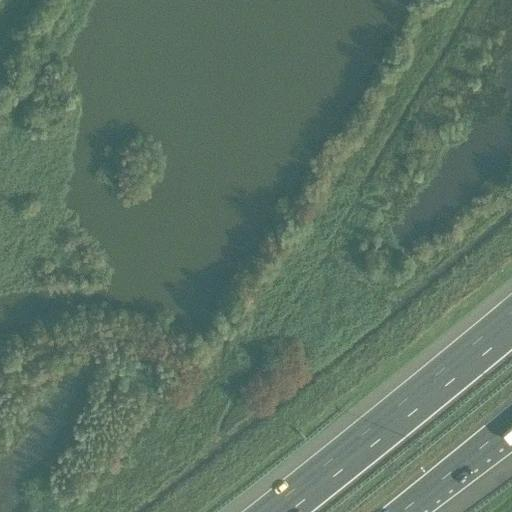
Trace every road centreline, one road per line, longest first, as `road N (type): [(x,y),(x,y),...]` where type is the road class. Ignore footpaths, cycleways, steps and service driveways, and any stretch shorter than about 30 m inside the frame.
road 1 (motorway): [(511,318),(275,511)]
road 2 (motorway): [(402,511),(511,426)]
